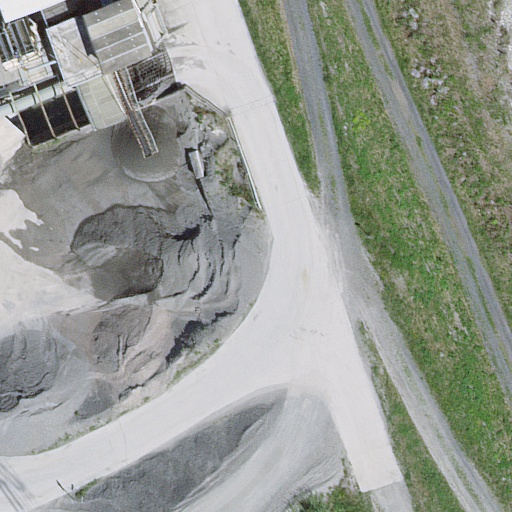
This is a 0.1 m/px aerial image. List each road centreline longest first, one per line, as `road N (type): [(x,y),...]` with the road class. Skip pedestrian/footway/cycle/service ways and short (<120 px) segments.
road 1 (track): [(489,511),(327,308),(342,215),(292,0)]
road 2 (track): [(213,0),(403,511)]
road 3 (track): [(511,338),(368,0)]
